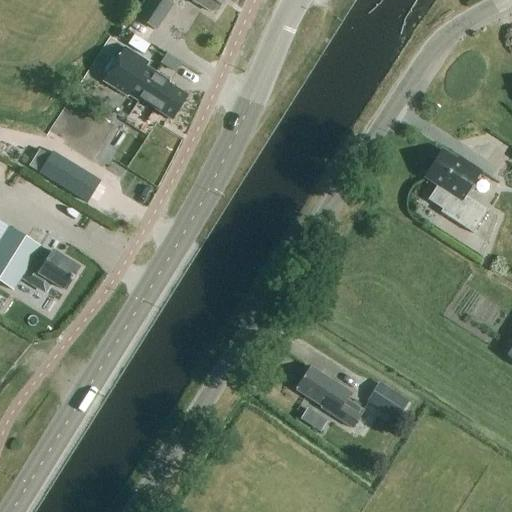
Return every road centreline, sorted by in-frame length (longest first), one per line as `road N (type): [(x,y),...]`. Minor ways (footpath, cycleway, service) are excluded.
road 1 (unclassified): [(134,511),(431,47),(508,0)]
road 2 (primary): [(11,511),(201,203),(297,0)]
